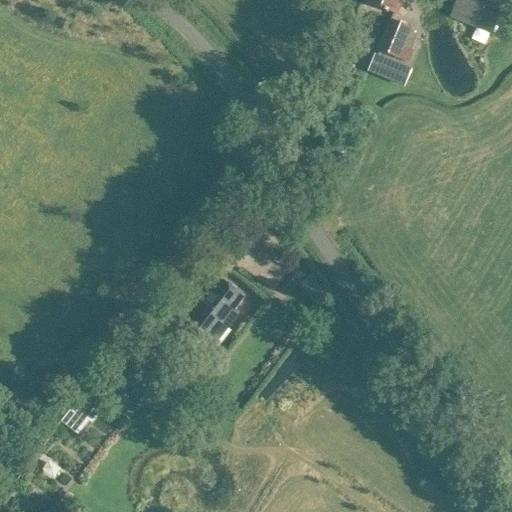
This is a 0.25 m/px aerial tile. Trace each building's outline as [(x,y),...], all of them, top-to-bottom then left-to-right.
[(367,0),(366,2),(386,10),(385,11),(388,13),(388,11),(396,15),(402,0),(367,0)] [(497,0),(463,0),(458,15),(495,30),(506,3),(497,0)] [(416,5),(411,20),(426,25),(430,10),(416,5)] [(391,19),(378,51),(407,63),(412,51),(411,50),(403,47),(410,31),(411,28),(391,19)] [(240,313),(235,310),(245,297),(222,280),(187,325),(215,346),(240,313)] [(136,391),(157,364),(135,346),(114,374),(136,391)] [(92,424),(104,409),(91,399),(79,414),(92,424)]
